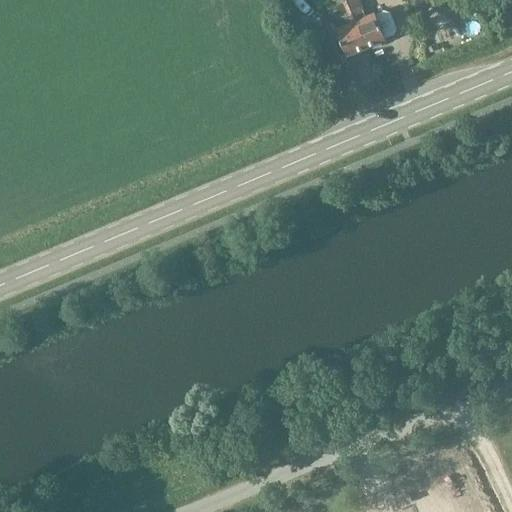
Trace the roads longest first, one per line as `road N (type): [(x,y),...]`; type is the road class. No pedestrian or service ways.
road 1 (primary): [(0,285),(511,71)]
road 2 (unclassified): [(188,511),(511,377)]
